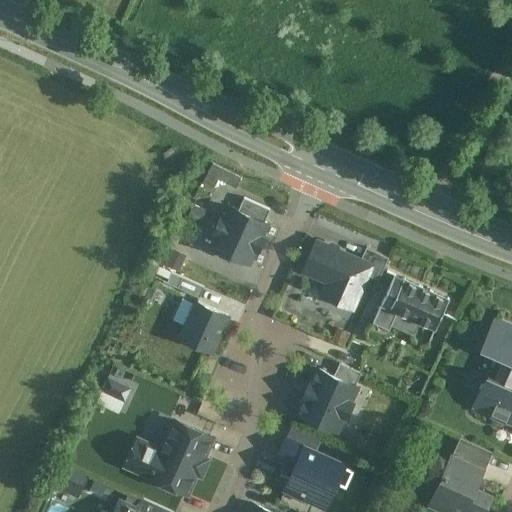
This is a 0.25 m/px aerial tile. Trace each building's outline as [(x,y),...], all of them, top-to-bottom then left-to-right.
[(210,161),(203,180),(216,185),(219,178),(237,184),(241,172),(210,161)] [(270,208),(244,197),(238,209),(264,221),(270,208)] [(238,209),(230,206),(223,219),(221,218),(215,231),(217,232),(212,245),(220,248),(219,250),(220,254),(229,258),(233,257),(234,255),(249,262),(255,248),(258,249),(263,237),(261,236),(267,222),(264,221),(238,209)] [(360,259),(317,240),(304,270),(332,283),(335,290),(332,298),(353,307),(367,274),(356,269),(360,259)] [(178,270),(186,252),(172,246),(164,264),(178,270)] [(388,257),(366,247),(360,259),(356,269),(367,274),(378,279),(388,257)] [(395,275),(373,322),(390,330),(398,313),(436,330),(450,299),(395,275)] [(204,286),(182,276),(178,287),(199,297),(204,286)] [(228,314),(197,300),(180,337),(212,351),(228,314)] [(505,356),(511,358),(511,325),(495,318),(483,346),(505,356)] [(511,384),(511,358),(505,356),(495,378),(488,374),(474,405),(491,413),(491,414),(505,421),(506,419),(511,421),(511,385),(511,384)] [(361,372),(339,362),(334,375),(355,385),(361,372)] [(334,375),(319,368),(312,383),(310,382),(304,397),(306,398),(299,413),(310,418),(310,419),(325,426),(326,425),(337,430),(344,415),(346,416),(352,401),(350,400),(357,386),(355,385),(334,375)] [(133,387),(109,377),(103,392),(127,401),(133,387)] [(140,436),(126,469),(190,498),(199,478),(206,481),(215,460),(209,457),(219,434),(179,416),(165,447),(140,436)] [(352,463),(288,436),(279,459),(296,466),(285,491),(332,511),(352,463)] [(493,451),(460,436),(450,458),(451,458),(451,457),(483,471),(482,472),(483,473),(493,451)] [(483,471),(451,457),(451,458),(444,474),(443,473),(433,497),(450,504),(447,510),(451,511),(482,511),(491,495),(475,488),(482,472),(483,471)] [(91,475),(67,463),(55,487),(80,499),(91,475)] [(175,511),(144,497),(138,509),(143,511),(175,511)] [(143,511),(138,509),(119,501),(114,511),(143,511)] [(273,511),(252,502),(247,511),(273,511)]
